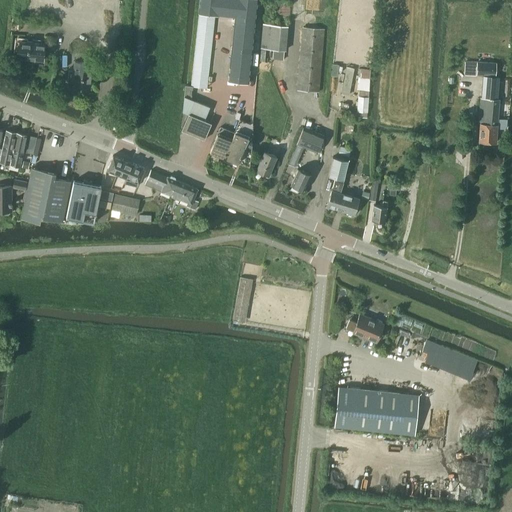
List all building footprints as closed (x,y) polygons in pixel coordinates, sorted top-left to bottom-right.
[(199,0),(198,13),(218,15),(219,7),(235,8),(235,17),(227,80),(248,83),(257,0),(199,0)] [(199,14),(190,86),(192,86),(206,88),(215,15),(199,14)] [(263,23),(261,48),(275,49),(285,50),(287,25),(263,23)] [(298,90),(318,92),(323,28),(303,27),(298,90)] [(20,41),(18,58),(42,61),(43,52),(44,43),(20,41)] [(72,87),(89,88),(92,62),(74,61),(72,87)] [(478,141),(495,143),(496,128),(504,129),(505,120),(497,119),(499,100),(496,100),(498,76),(494,76),(495,62),(477,62),(477,63),(465,62),(464,74),(484,75),(482,99),(481,98),(478,124),(480,124),(478,141)] [(341,94),(349,96),(354,68),(346,66),(341,94)] [(357,89),(368,90),(370,69),(359,68),(357,89)] [(188,114),(181,130),(204,139),(204,140),(211,123),(210,123),(210,122),(204,120),(209,107),(191,99),(192,86),(190,86),(185,85),(184,96),(182,112),(188,114)] [(234,132),(223,158),(237,164),(238,163),(245,145),(251,148),(252,131),(253,124),(252,124),(250,123),(240,119),(239,119),(234,132)] [(209,153),(223,158),(234,132),(220,126),(209,153)] [(303,127),(296,144),(297,144),(303,147),(317,152),(323,136),(303,127)] [(6,130),(2,146),(12,148),(16,132),(6,130)] [(16,132),(12,148),(23,150),(26,135),(16,132)] [(0,156),(0,161),(9,164),(12,148),(2,146),(0,156)] [(337,154),(348,157),(349,149),(339,147),(337,154)] [(12,148),(9,164),(20,166),(23,150),(12,148)] [(256,171),(268,176),(276,157),(263,152),(256,171)] [(113,155),(107,170),(119,175),(125,160),(113,155)] [(326,206),(335,209),(340,192),(340,193),(343,183),(348,160),(332,156),(328,176),(335,178),(326,206)] [(125,160),(119,175),(123,176),(126,177),(124,183),(136,186),(137,186),(144,168),(129,161),(125,160)] [(53,176),(54,171),(31,167),(21,218),(39,222),(40,217),(62,221),(63,216),(70,180),(53,176)] [(297,169),(291,185),(303,190),(310,174),(307,173),(300,170),(297,169)] [(145,184),(170,194),(176,180),(175,179),(175,177),(171,175),(169,177),(167,176),(151,170),(145,184)] [(13,187),(25,189),(26,181),(14,179),(13,187)] [(73,180),(66,216),(83,220),(85,211),(95,213),(101,186),(91,184),(83,182),(73,180)] [(176,180),(170,194),(189,202),(187,206),(195,209),(198,201),(193,199),(197,188),(176,180)] [(372,180),(369,200),(375,201),(378,181),(372,180)] [(0,185),(0,208),(1,208),(1,211),(2,211),(3,213),(5,214),(7,214),(9,212),(10,211),(11,211),(11,185),(0,185)] [(340,192),(335,209),(347,212),(348,214),(351,215),(353,214),(354,214),(359,198),(340,193),(340,192)] [(112,210),(135,215),(139,199),(116,194),(112,210)] [(374,205),(372,220),(373,220),(374,222),(377,222),(379,221),(384,222),(386,206),(387,201),(382,200),(381,206),(374,205)] [(240,277),(237,295),(243,296),(247,278),(240,277)] [(344,330),(359,336),(367,340),(367,339),(375,342),(376,340),(383,323),(382,323),(382,320),(377,319),(376,320),(359,314),(356,321),(349,318),(344,330)] [(334,426),(415,434),(419,394),(338,386),(334,426)]
